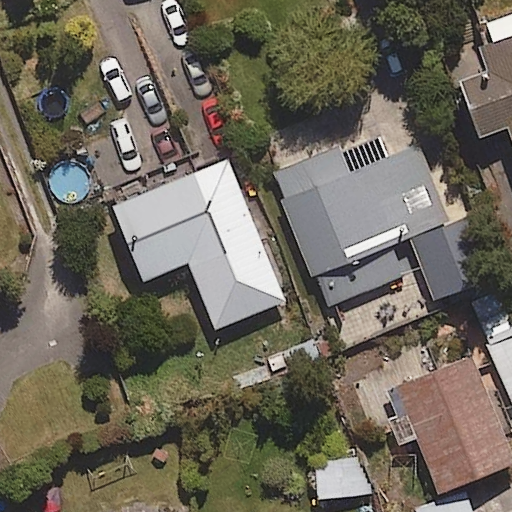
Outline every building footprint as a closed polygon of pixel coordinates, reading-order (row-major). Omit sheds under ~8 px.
[(511,10),(484,21),(494,47),(482,51),(490,74),(462,84),(483,139),(511,128),(511,10)] [(452,227),(422,148),(386,162),(376,137),(277,174),(328,307),(405,278),(393,248),(412,241),(436,304),(494,281),(471,220),(452,227)] [(219,332),(288,302),(230,162),(115,210),(146,283),(191,265),(219,332)] [(511,321),(503,299),(475,310),(511,399),(511,321)] [(511,467),(511,453),(470,358),(397,390),(444,497),(511,467)] [(365,457),(314,460),(317,498),(367,495),(365,457)] [(473,511),(466,491),(416,508),(417,511),(473,511)]
